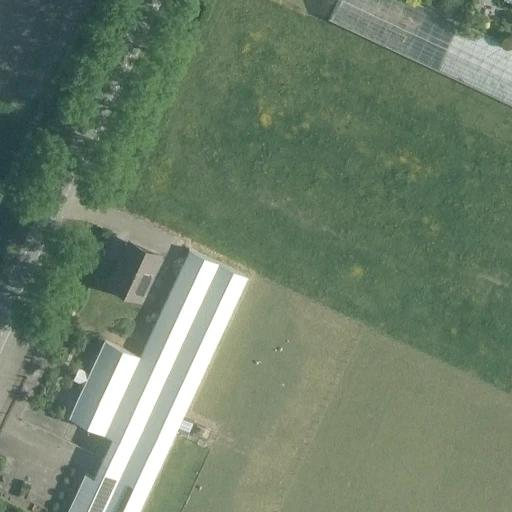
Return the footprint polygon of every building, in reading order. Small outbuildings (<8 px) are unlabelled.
[(0,0),(0,71),(33,84),(65,0),(0,0)] [(511,45),(414,0),(338,0),(330,18),(511,103),(511,45)] [(108,280),(144,297),(145,296),(142,294),(158,259),(161,260),(161,259),(125,243),(125,244),(128,245),(111,280),(108,279),(108,280)] [(511,511),(511,398),(189,249),(140,355),(104,432),(113,436),(94,477),(85,473),(67,511),(511,511)] [(69,416),(104,432),(140,355),(105,339),(69,416)]
